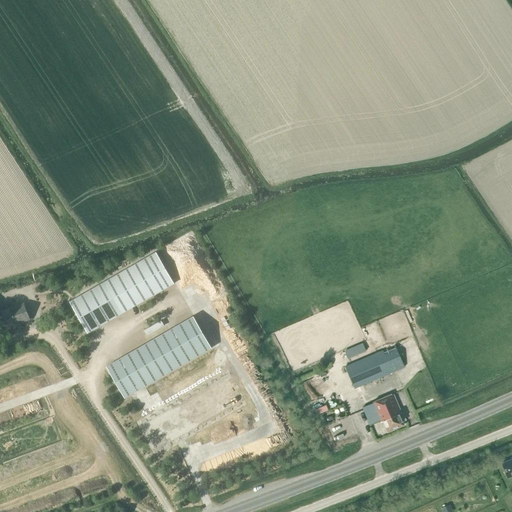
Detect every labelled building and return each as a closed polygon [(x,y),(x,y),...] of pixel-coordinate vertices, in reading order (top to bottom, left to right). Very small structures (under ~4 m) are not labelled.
[(174,283),(156,252),(69,302),(87,333),(174,283)] [(24,302),(3,310),(8,326),(30,318),(24,302)] [(211,348),(193,316),(106,366),(125,398),(211,348)] [(354,388),(403,367),(394,345),(344,367),(354,388)] [(354,353),(352,348),(342,352),(344,357),(354,353)] [(155,450),(242,400),(223,368),(137,418),(155,450)] [(402,421),(406,419),(403,412),(401,413),(392,394),(362,407),(370,423),(380,419),(381,421),(383,421),(387,431),(403,424),(402,421)] [(511,455),(510,457),(511,457),(511,458),(501,463),(507,477),(511,474),(511,455)]
